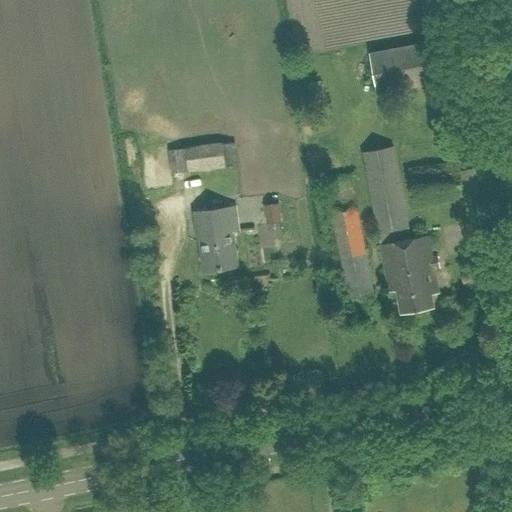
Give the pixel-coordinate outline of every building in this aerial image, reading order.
[(378,93),(456,79),(449,40),(371,54),(378,93)] [(223,143),(223,142),(169,150),(172,174),(226,166),(238,165),(235,143),(223,143)] [(411,239),(408,226),(409,226),(393,146),(362,152),(378,232),(379,232),(381,244),(380,245),(389,292),(397,291),(401,312),(434,306),(432,294),(439,292),(428,235),(411,239)] [(460,171),(458,162),(409,169),(414,202),(464,196),(479,194),(475,169),(460,171)] [(349,296),(373,292),(356,201),(331,206),(349,296)] [(266,214),(280,213),(279,203),(265,205),(266,214)] [(238,267),(234,232),(239,231),(236,205),(193,211),(197,238),(198,237),(203,272),(238,267)]
